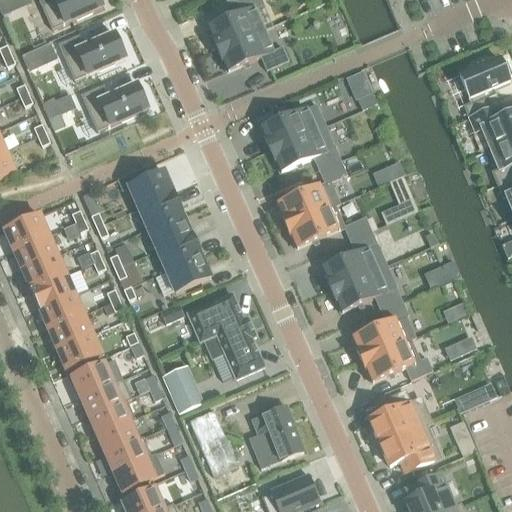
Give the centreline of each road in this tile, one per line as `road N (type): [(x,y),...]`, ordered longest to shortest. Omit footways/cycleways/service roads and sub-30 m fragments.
road 1 (residential): [(367,511),(141,0)]
road 2 (residential): [(78,511),(0,337)]
